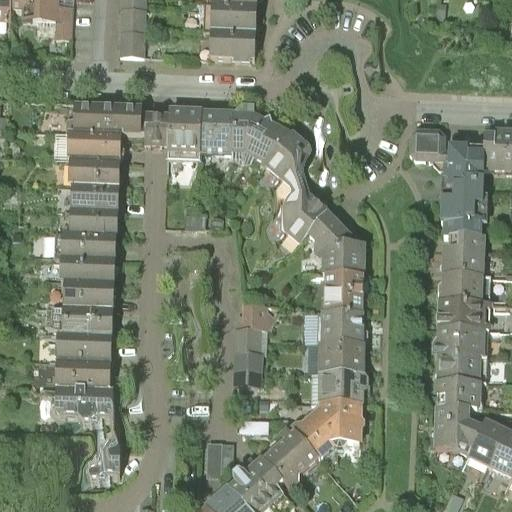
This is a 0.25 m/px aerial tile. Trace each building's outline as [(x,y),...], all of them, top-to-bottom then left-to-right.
[(201,10),(242,10),(241,0),(192,0),(192,10),(201,10)] [(210,38),(247,38),(247,10),(242,10),(201,10),(201,37),(210,38)] [(0,83),(15,84),(15,37),(0,36),(0,83)] [(67,38),(15,37),(15,84),(61,85),(66,64),(67,38)] [(215,66),(261,67),(261,51),(255,51),(255,38),(247,38),(210,38),(209,66),(215,66)] [(155,46),(131,46),(131,114),(155,114),(155,46)] [(80,64),(66,64),(61,85),(61,102),(79,102),(80,64)] [(215,66),(214,93),(261,94),(261,67),(215,66)] [(214,93),(214,122),(261,123),(261,94),(214,93)] [(511,139),(481,139),(481,154),(482,179),(511,179),(511,139)] [(410,144),(410,166),(438,166),(438,155),(438,143),(410,144)] [(438,166),(439,189),(482,190),(482,179),(481,154),(438,155),(438,166)] [(248,165),(239,173),(238,213),(238,219),(248,225),(255,224),(259,218),(271,224),(296,193),(278,183),(276,177),(269,179),(259,174),(259,166),(248,165)] [(76,194),(127,196),(128,169),(87,167),(81,172),(81,180),(75,179),(75,194),(76,194)] [(143,169),(128,169),(127,196),(153,198),(152,206),(163,206),(174,207),(175,179),(164,178),(148,178),(148,174),(143,169)] [(175,179),(174,207),(174,218),(206,220),(207,206),(206,206),(207,172),(180,171),(175,175),(175,179)] [(239,173),(207,172),(206,206),(207,206),(221,206),(221,213),(238,213),(239,173)] [(483,243),(482,190),(439,189),(440,244),(483,243)] [(75,194),(63,193),(62,220),(79,221),(80,209),(76,206),(76,194),(75,194)] [(308,246),(329,220),(296,193),(271,224),(302,252),(308,246)] [(126,208),(127,196),(76,194),(76,206),(80,209),(79,221),(125,223),(125,221),(130,217),(130,212),(126,208)] [(308,246),(315,252),(364,254),(329,220),(308,246)] [(124,249),(125,223),(79,221),(78,247),(81,247),(124,249)] [(439,281),(484,280),(483,250),(483,243),(440,244),(438,244),(438,251),(439,281)] [(123,273),(124,249),(81,247),(80,271),(123,273)] [(363,283),(364,254),(315,252),(314,264),(321,271),(321,282),(363,283)] [(122,297),(123,273),(80,271),(79,295),(122,297)] [(203,274),(170,273),(170,289),(202,290),(203,274)] [(484,308),(484,280),(439,281),(439,309),(484,308)] [(320,321),(362,322),(363,283),(321,282),(320,321)] [(122,321),(122,297),(79,295),(63,294),(61,318),(69,319),(122,321)] [(485,336),(484,308),(439,309),(437,309),(437,337),(485,336)] [(239,311),(238,394),(270,395),(271,311),(239,311)] [(120,345),(122,321),(69,319),(68,343),(73,343),(120,345)] [(320,321),(320,351),(362,352),(362,322),(320,321)] [(433,337),(434,363),(485,362),(485,336),(437,337),(433,337)] [(119,372),(120,345),(73,343),(72,370),(119,372)] [(320,380),(362,380),(362,352),(320,351),(320,380)] [(486,389),(485,362),(434,363),(434,390),(481,389),(486,389)] [(120,401),(119,372),(72,370),(67,400),(120,401)] [(320,409),(360,409),(362,380),(320,380),(320,409)] [(471,418),(482,418),(481,389),(434,390),(435,419),(471,418)] [(120,428),(120,401),(67,400),(64,399),(64,426),(120,428)] [(360,409),(320,409),(314,416),(291,434),(294,437),(318,464),(328,454),(327,453),(332,448),(336,453),(343,453),(347,448),(359,449),(360,409)] [(430,456),(454,456),(473,428),(471,418),(435,419),(430,419),(430,456)] [(119,455),(120,428),(64,426),(63,453),(119,455)] [(454,456),(485,472),(499,441),(473,428),(454,456)] [(294,437),(263,465),(283,487),(288,494),(292,494),(298,488),(299,481),(318,464),(294,437)] [(511,447),(499,441),(485,472),(511,487),(511,447)] [(221,447),(206,447),(206,482),(220,482),(220,470),(221,447)] [(221,447),(220,470),(233,470),(233,448),(221,447)] [(118,482),(119,455),(63,453),(62,480),(118,482)] [(280,490),(283,487),(263,465),(262,463),(259,466),(256,469),(252,465),(246,470),(245,473),(240,478),(239,478),(238,479),(237,479),(236,480),(235,481),(234,482),(234,484),(235,486),(235,487),(236,488),(230,494),(245,511),(293,511),(276,493),(280,490)] [(205,511),(245,511),(230,494),(228,492),(205,511)]
